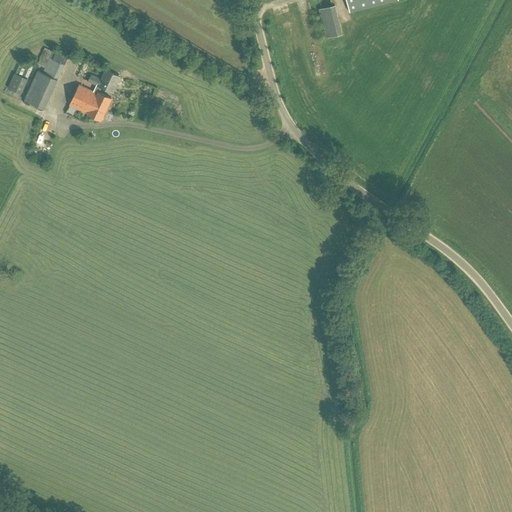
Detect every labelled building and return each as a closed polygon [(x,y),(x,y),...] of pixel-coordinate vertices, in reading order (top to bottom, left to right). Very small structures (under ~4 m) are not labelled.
[(346,0),(350,12),(398,0),(346,0)] [(344,37),(336,1),(322,4),(330,40),(344,37)] [(44,109),(65,65),(50,58),(53,52),(44,48),(37,64),(45,68),(43,73),(36,70),(22,99),(44,109)] [(62,59),(63,51),(55,50),(54,57),(62,59)] [(113,93),(120,77),(106,70),(102,79),(98,77),(91,74),(88,82),(96,86),(93,91),(79,85),(70,105),(88,114),(101,120),(112,98),(99,93),(101,88),(113,93)] [(21,95),(28,79),(14,73),(7,88),(21,95)]
